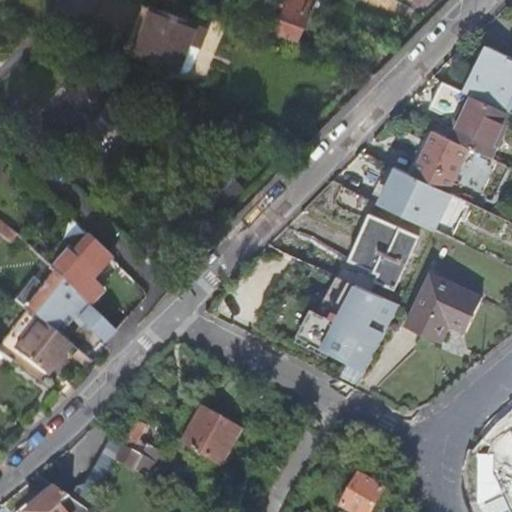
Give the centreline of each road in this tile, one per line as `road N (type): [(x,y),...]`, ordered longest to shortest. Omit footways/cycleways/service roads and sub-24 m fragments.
road 1 (residential): [(172,318),(480,0)]
road 2 (residential): [(0,483),(72,424),(172,318)]
road 3 (residential): [(337,401),(172,318)]
road 4 (residential): [(274,511),(337,401)]
road 5 (residential): [(511,362),(422,442)]
